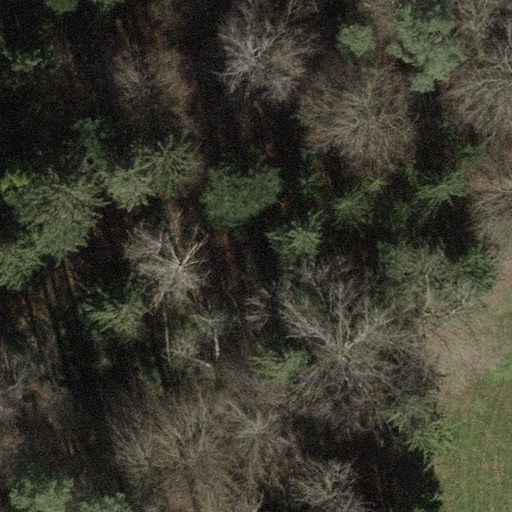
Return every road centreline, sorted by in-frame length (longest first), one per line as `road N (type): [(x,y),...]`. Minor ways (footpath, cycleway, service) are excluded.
road 1 (track): [(511,134),(0,37)]
road 2 (track): [(511,287),(451,324),(430,415),(433,511)]
